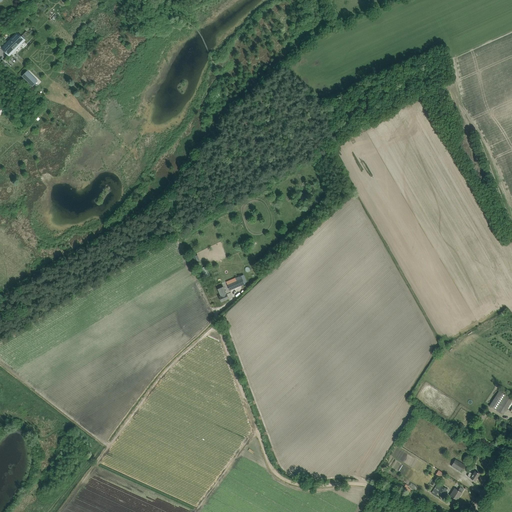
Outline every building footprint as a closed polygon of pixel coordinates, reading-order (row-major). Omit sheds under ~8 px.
[(12,39),(2,48),(6,53),(7,52),(10,55),(9,54),(13,50),(14,51),(15,50),(20,45),(19,44),(23,40),(23,41),(24,41),(21,38),(22,37),(17,33),(12,39)] [(25,79),(33,86),(37,82),(29,74),(28,75),(25,78),(25,79)] [(230,290),(239,286),(245,284),(241,276),(236,277),(235,278),(237,281),(232,283),(231,281),(227,283),(228,285),(227,285),(230,290)] [(219,297),(221,302),(228,299),(226,294),(223,287),(218,289),(221,296),(219,297)] [(511,401),(511,399),(509,397),(499,391),(489,406),(499,412),(503,415),(511,401)] [(451,466),(461,472),(466,466),(455,459),(451,466)] [(480,474),(475,471),(473,474),(470,472),(467,476),(471,478),(470,478),(475,481),(480,474)] [(437,497),(439,493),(443,496),(445,492),(447,489),(439,484),(438,483),(432,493),(437,497)] [(450,496),(457,500),(462,493),(464,489),(460,487),(458,490),(455,488),(450,496)]
